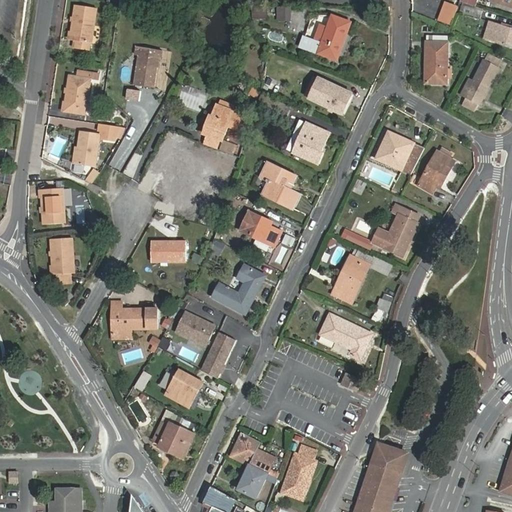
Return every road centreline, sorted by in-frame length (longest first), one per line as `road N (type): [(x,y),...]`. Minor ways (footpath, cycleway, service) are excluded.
road 1 (residential): [(390,89),(375,100),(241,403),(178,511)]
road 2 (residential): [(326,511),(389,387),(416,281),(483,175)]
road 3 (residential): [(48,0),(19,205)]
road 4 (secondary): [(511,378),(474,428),(443,511)]
road 5 (residential): [(132,447),(79,355),(63,344)]
